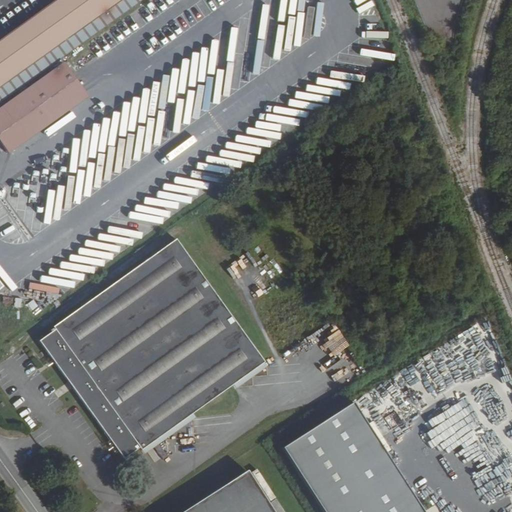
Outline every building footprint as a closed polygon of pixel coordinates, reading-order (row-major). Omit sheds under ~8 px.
[(51,0),(0,38),(0,102),(139,0),(51,0)] [(0,136),(10,150),(88,93),(65,60),(47,73),(45,70),(36,77),(38,80),(0,107),(0,136)] [(55,329),(42,338),(108,429),(122,449),(127,455),(143,443),(145,446),(206,401),(238,378),(267,357),(177,235),(56,322),(58,325),(57,327),(55,325),(53,327),(55,329)] [(74,254),(108,259),(109,251),(123,253),(124,247),(89,241),(88,248),(75,246),(74,254)] [(267,357),(238,378),(241,383),(270,362),(267,357)] [(206,401),(145,446),(149,450),(209,406),(206,401)] [(426,511),(355,401),(284,447),(326,511),(426,511)] [(104,432),(118,451),(122,449),(108,429),(104,432)] [(224,484),(180,511),(271,511),(245,471),(224,484)]
